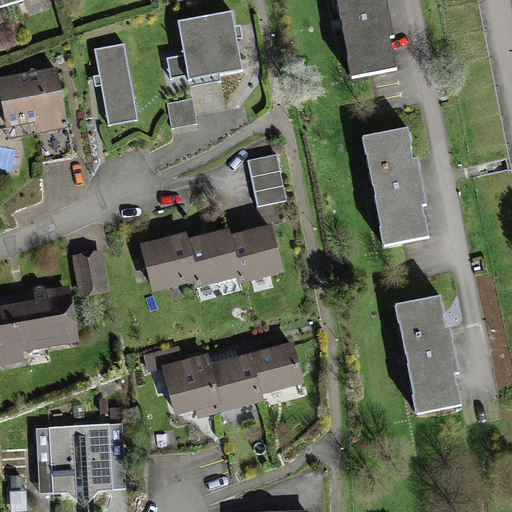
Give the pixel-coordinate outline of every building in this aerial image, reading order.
[(56,0),(0,0),(0,22),(57,2),(56,0)] [(386,0),(335,0),(351,81),(400,72),(386,0)] [(217,14),(165,24),(175,83),(225,74),(217,14)] [(64,61),(4,78),(20,136),(80,119),(64,61)] [(410,129),(365,137),(385,247),(430,239),(410,129)] [(241,283),(285,273),(273,224),(230,234),(240,277),(241,283)] [(197,287),(240,277),(230,234),(228,229),(185,240),(195,281),(197,287)] [(152,292),(195,281),(185,240),(184,233),(140,244),(152,292)] [(80,296),(0,307),(0,339),(5,372),(89,360),(80,296)] [(438,297),(397,304),(416,411),(457,404),(438,297)] [(259,389),(302,379),(293,343),(250,353),(259,389)] [(262,402),(259,389),(250,353),(207,363),(216,400),(219,412),(262,402)] [(172,410),(216,400),(207,363),(205,355),(162,365),(172,410)] [(142,428),(51,433),(54,499),(145,494),(142,428)]
